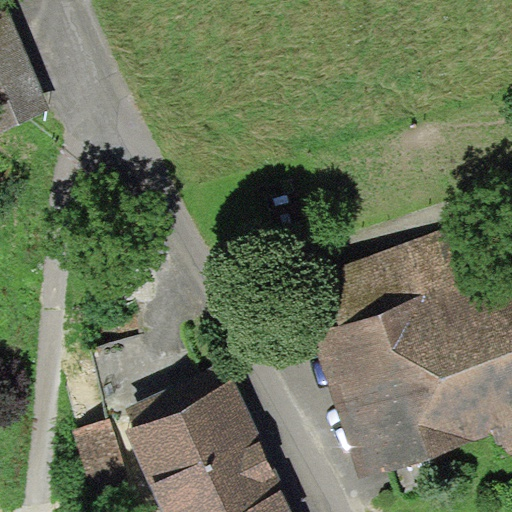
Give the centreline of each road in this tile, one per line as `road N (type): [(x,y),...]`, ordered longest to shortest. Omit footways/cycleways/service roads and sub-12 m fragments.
road 1 (residential): [(78,0),(323,511)]
road 2 (track): [(34,511),(75,0)]
